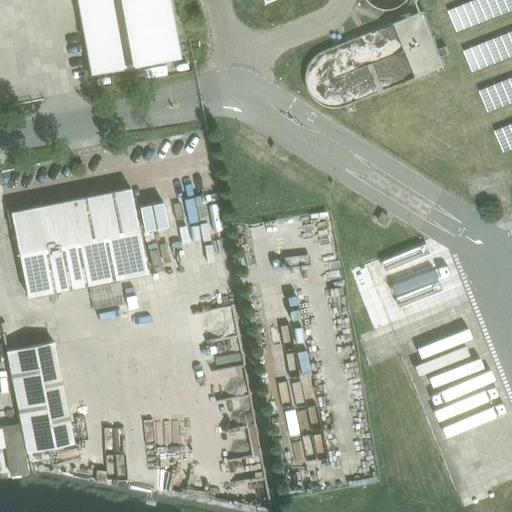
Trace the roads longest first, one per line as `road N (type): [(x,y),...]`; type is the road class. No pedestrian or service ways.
road 1 (unknown): [(0,209),(19,287),(73,325),(102,392),(125,412),(156,422),(182,403),(169,314)]
road 2 (unclassified): [(227,97),(0,139)]
road 3 (unknown): [(18,0),(46,26),(84,123)]
